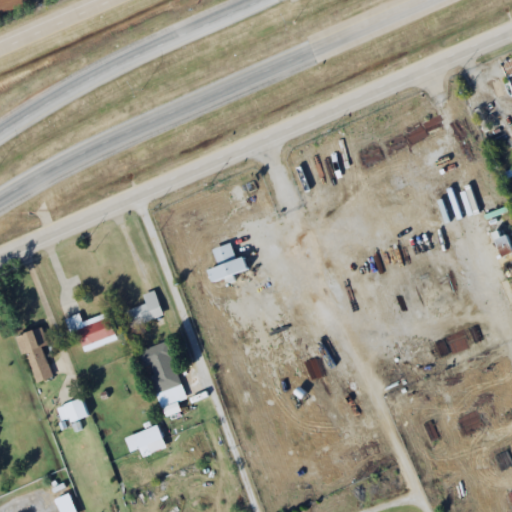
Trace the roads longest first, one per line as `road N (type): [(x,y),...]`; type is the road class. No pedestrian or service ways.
road 1 (motorway): [(0,200),(49,170),(431,0)]
road 2 (primary): [(139,194),(511,28)]
road 3 (motorway): [(260,0),(80,85),(0,134)]
road 4 (motorway): [(0,255),(139,194)]
